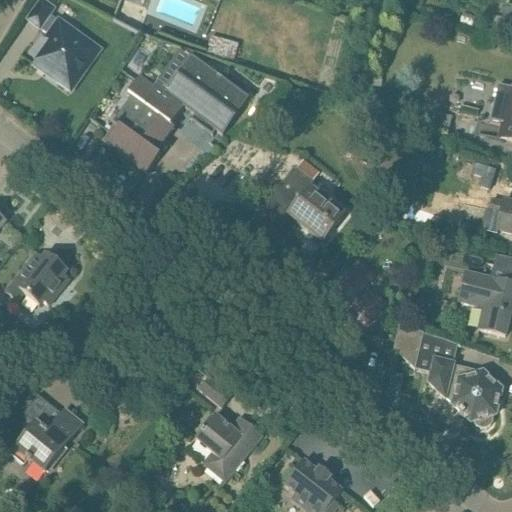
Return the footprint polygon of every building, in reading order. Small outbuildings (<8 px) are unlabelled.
[(101,50),(96,47),(59,20),(58,22),(52,18),(56,13),(42,3),(28,22),(49,37),(48,38),(53,41),(34,67),(70,93),(101,50)] [(494,18),(490,33),(511,38),(511,13),(505,12),(506,7),(505,7),(502,20),(494,18)] [(231,46),(232,44),(212,39),(207,57),(235,64),(239,48),(231,46)] [(248,101),(191,59),(164,96),(139,78),(127,95),(135,100),(104,142),(119,153),(117,156),(126,163),(128,160),(140,168),(146,161),(152,165),(145,176),(145,177),(160,157),(155,154),(174,128),(171,126),(185,107),(223,135),(248,101)] [(383,89),(382,78),(361,79),(361,90),(383,89)] [(511,90),(500,141),(511,144),(511,90)] [(315,185),(295,169),(246,230),(276,254),(298,226),(310,235),(307,239),(319,249),(344,218),(310,191),(315,185)] [(503,205),(491,202),(489,214),(500,217),(497,233),(511,236),(511,205),(504,203),(503,205)] [(454,236),(462,209),(441,204),(435,231),(454,236)] [(397,206),(393,219),(411,224),(418,227),(418,225),(425,228),(429,217),(422,215),(423,214),(397,206)] [(34,261),(5,296),(19,306),(25,297),(41,310),(45,305),(49,309),(69,283),(64,278),(68,274),(46,256),(39,265),(34,261)] [(345,310),(365,327),(381,307),(361,291),(363,289),(358,284),(365,275),(355,267),(347,276),(344,273),(325,297),(343,312),(345,310)] [(505,339),(511,309),(511,284),(490,280),(465,275),(458,305),(483,311),(478,332),(505,339)] [(434,363),(454,367),(458,348),(398,328),(397,332),(393,352),(415,372),(431,376),(434,363)] [(473,424),(476,429),(481,431),(486,431),(490,429),(493,423),(493,418),(495,418),(501,393),(483,375),(480,376),(480,373),(454,367),(434,363),(431,376),(429,385),(445,401),(446,397),(454,399),(452,407),(460,414),(459,415),(463,419),(463,418),(471,425),(473,424)] [(218,388),(209,380),(199,392),(209,400),(218,388)] [(62,417),(38,398),(22,417),(34,427),(0,470),(0,471),(12,458),(24,468),(28,464),(31,466),(32,465),(46,476),(47,475),(45,474),(82,428),(70,419),(75,414),(74,413),(65,424),(60,420),(62,417)] [(215,418),(195,443),(216,460),(207,470),(225,485),(263,439),(240,421),(239,422),(241,423),(233,433),(215,418)] [(304,463),(284,489),(311,510),(308,511),(335,511),(339,508),(334,505),(343,494),(329,483),(332,480),(322,472),(320,471),(317,474),(304,463)]
